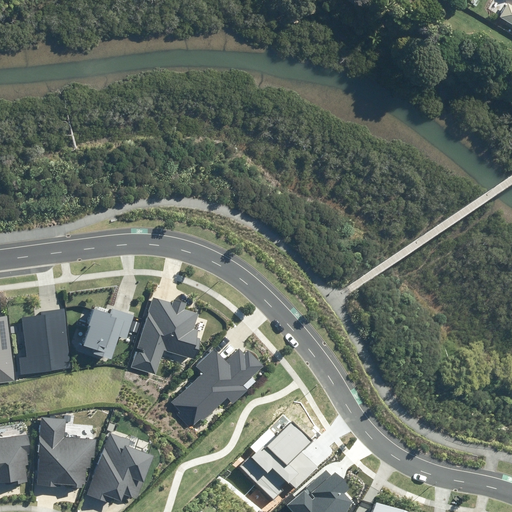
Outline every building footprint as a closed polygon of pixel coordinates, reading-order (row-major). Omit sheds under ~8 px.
[(511,7),(503,2),(495,15),(511,25),(511,7)] [(153,298),(132,367),(156,374),(163,350),(194,359),(200,339),(196,338),(199,330),(194,329),(198,314),(184,310),(186,304),(174,300),(173,304),(153,298)] [(93,353),(112,359),(120,337),(126,339),(134,313),(113,307),(110,314),(93,309),(88,325),(90,326),(84,345),(95,349),(93,353)] [(18,358),(20,375),(72,368),(65,308),(41,311),(42,316),(23,318),(27,357),(18,358)] [(0,382),(14,381),(7,316),(0,316),(0,382)] [(191,423),(193,426),(226,396),(232,402),(247,389),(243,385),(264,366),(249,350),(244,354),(239,348),(225,361),(214,349),(196,365),(204,373),(172,402),(179,410),(176,413),(188,426),(191,423)] [(42,418),(36,485),(61,487),(61,484),(71,485),(70,487),(82,488),(83,485),(85,485),(87,467),(91,468),(91,458),(95,459),(97,440),(64,437),(66,420),(42,418)] [(242,468),(274,499),(284,489),(281,486),(287,480),(296,489),(318,467),(302,451),(313,440),(293,421),(266,450),(262,446),(242,468)] [(110,432),(87,495),(107,502),(109,496),(121,501),(124,494),(137,498),(152,455),(128,446),(130,440),(110,432)] [(0,483),(5,482),(5,485),(27,482),(25,466),(29,465),(27,454),(32,454),(29,434),(0,438),(0,483)] [(363,460),(341,442),(329,458),(350,476),(363,460)] [(345,511),(351,501),(345,493),(349,489),(335,472),(332,475),(327,470),(307,487),(315,497),(313,500),(305,490),(287,505),(292,511),(345,511)] [(373,511),(406,511),(376,502),(373,511)]
